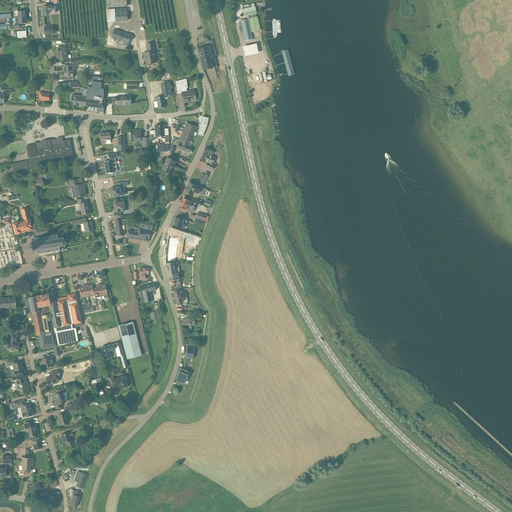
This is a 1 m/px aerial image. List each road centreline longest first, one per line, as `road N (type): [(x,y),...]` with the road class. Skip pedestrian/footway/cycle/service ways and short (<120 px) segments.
road 1 (secondary): [(497,511),(391,427),(306,316),(261,205),(215,0)]
road 2 (residential): [(88,511),(109,455),(144,420),(174,371),(179,348),(166,287)]
road 3 (residential): [(65,511),(27,343)]
road 4 (residential): [(167,222),(211,128),(202,79)]
road 5 (residential): [(112,263),(88,115)]
road 6 (unclassified): [(88,115),(194,111),(203,100),(202,79)]
